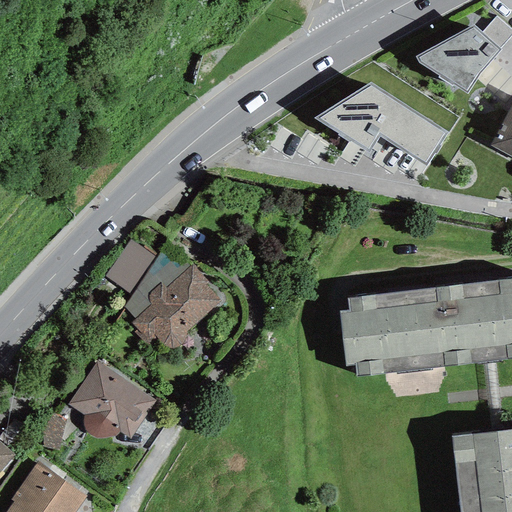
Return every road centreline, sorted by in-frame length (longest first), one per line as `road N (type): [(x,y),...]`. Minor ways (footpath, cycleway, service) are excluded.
road 1 (secondary): [(0,334),(182,149),(353,31)]
road 2 (residential): [(124,511),(153,456),(252,325),(247,285),(191,239)]
